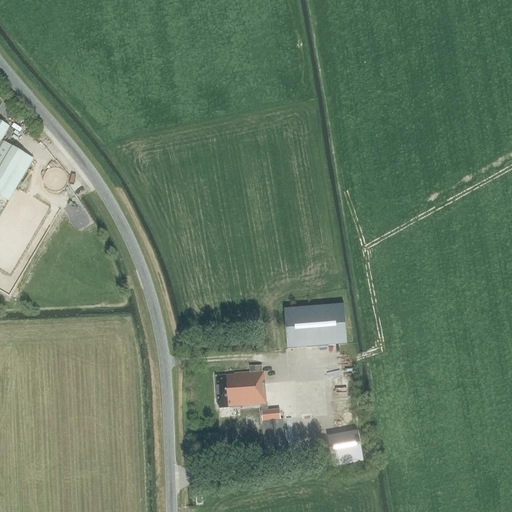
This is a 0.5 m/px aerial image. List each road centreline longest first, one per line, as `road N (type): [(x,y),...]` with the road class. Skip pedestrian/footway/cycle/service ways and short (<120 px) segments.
road 1 (tertiary): [(171,511),(164,362),(138,260),(95,180),(0,64)]
road 2 (track): [(345,191),(381,342),(362,357),(329,361)]
road 3 (track): [(511,166),(364,247)]
